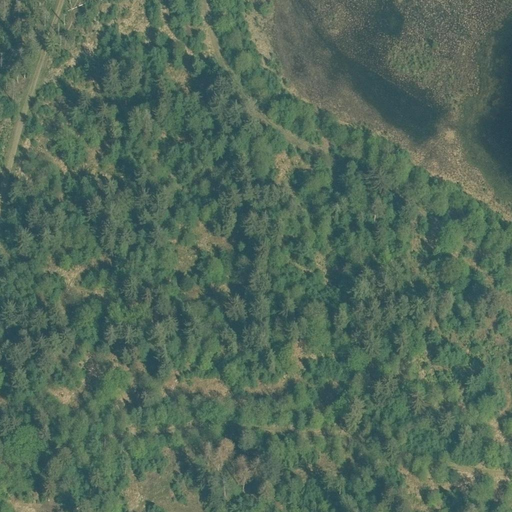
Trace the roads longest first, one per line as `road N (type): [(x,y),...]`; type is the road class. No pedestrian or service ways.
road 1 (track): [(0,468),(141,423),(264,417),(511,463)]
road 2 (track): [(511,275),(253,111),(222,67),(203,0)]
road 3 (track): [(0,217),(63,0)]
